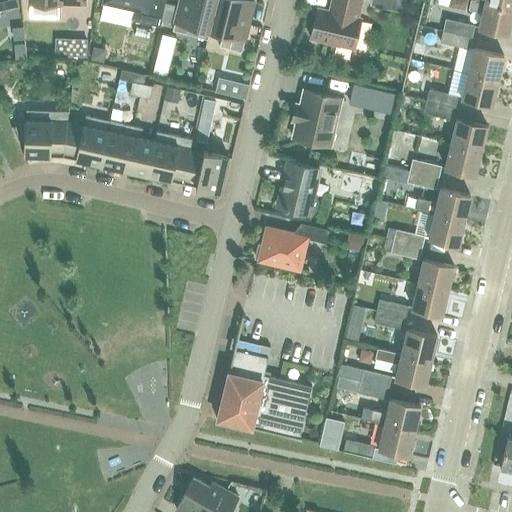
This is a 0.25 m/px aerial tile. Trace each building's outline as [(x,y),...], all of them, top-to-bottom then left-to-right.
[(0,0),(0,9),(18,5),(16,0),(0,0)] [(104,0),(104,2),(134,8),(132,20),(160,26),(161,20),(165,4),(165,0),(104,0)] [(209,31),(217,0),(180,0),(173,30),(194,35),(196,28),(209,31)] [(251,0),(217,0),(209,31),(222,34),(219,46),(242,51),(254,1),(251,0)] [(331,0),(329,9),(318,7),(310,37),(354,48),(361,17),(358,16),(361,0),(331,0)] [(371,0),(370,5),(386,9),(387,0),(371,0)] [(449,0),(449,6),(465,10),(467,0),(449,0)] [(470,0),(468,9),(482,12),(479,27),(509,34),(511,21),(511,8),(476,0),(470,0)] [(511,0),(476,0),(511,8),(511,0)] [(165,4),(161,20),(170,22),(174,6),(165,4)] [(443,30),(472,37),(475,25),(446,19),(443,30)] [(129,22),(127,31),(144,36),(146,27),(129,22)] [(468,72),(468,73),(498,80),(504,55),(474,48),(470,47),(472,37),(443,30),(440,42),(459,46),(454,69),(468,72)] [(164,33),(154,72),(168,76),(178,36),(164,33)] [(88,39),(71,39),(71,57),(88,57),(88,39)] [(25,43),(15,44),(16,58),(27,57),(25,43)] [(414,44),(412,54),(422,56),(425,46),(414,44)] [(94,47),(92,58),(104,61),(106,49),(94,47)] [(412,61),(409,70),(419,73),(421,63),(412,61)] [(6,67),(0,69),(0,82),(11,77),(6,67)] [(121,68),(119,78),(132,81),(142,83),(144,74),(121,68)] [(498,80),(468,73),(462,97),(492,105),(498,80)] [(129,94),(140,96),(142,83),(132,81),(129,94)] [(239,82),(236,96),(246,98),(249,84),(239,82)] [(142,83),(140,96),(150,98),(152,85),(142,83)] [(376,88),(355,83),(351,100),(372,105),(376,88)] [(168,86),(166,96),(179,99),(181,89),(168,86)] [(335,129),(342,98),(303,89),(300,104),(296,103),(292,121),(296,122),(292,136),(327,144),(331,128),(335,129)] [(429,89),(427,100),(455,107),(458,95),(429,89)] [(205,95),(203,107),(223,112),(226,100),(205,95)] [(455,107),(427,100),(424,112),(453,118),(455,107)] [(63,156),(68,120),(69,111),(26,109),(26,121),(13,127),(13,125),(12,126),(25,155),(51,156),(51,155),(50,155),(50,148),(63,149),(63,156)] [(68,120),(63,156),(64,156),(65,149),(77,152),(76,158),(75,158),(75,159),(100,164),(108,129),(110,120),(86,114),(84,124),(68,120)] [(457,118),(451,143),(482,150),(487,125),(457,118)] [(108,129),(100,164),(123,170),(133,125),(110,120),(108,129)] [(133,125),(123,170),(147,175),(154,140),(141,137),(143,127),(133,125)] [(154,140),(147,175),(172,180),(172,179),(171,179),(172,173),(184,176),(183,183),(191,148),(193,139),(157,130),(154,140)] [(482,150),(451,143),(445,168),(476,175),(482,150)] [(195,186),(221,191),(223,192),(223,191),(221,190),(229,156),(191,148),(183,183),(184,183),(186,176),(198,179),(196,185),(195,185),(195,186)] [(413,159),(410,170),(439,177),(441,165),(413,159)] [(319,168),(288,161),(285,174),(286,175),(283,189),(281,189),(277,206),(309,213),(309,211),(312,211),(316,209),(319,197),(317,193),(314,193),(319,168)] [(439,177),(410,170),(407,182),(436,188),(439,177)] [(334,175),(332,189),(346,191),(348,177),(334,175)] [(359,177),(356,187),(366,189),(368,180),(359,177)] [(418,197),(416,209),(465,220),(471,195),(440,188),(437,202),(418,197)] [(377,200),(374,215),(384,217),(387,202),(377,200)] [(465,220),(416,209),(434,213),(429,238),(459,245),(465,220)] [(259,258),(258,260),(301,271),(309,238),(326,242),(329,228),(302,222),(299,233),(266,225),(262,244),(259,244),(256,257),(259,258)] [(389,228),(386,239),(422,247),(425,236),(396,229),(389,228)] [(349,234),(346,247),(359,251),(362,237),(349,234)] [(384,248),(391,250),(391,252),(419,258),(422,247),(386,239),(384,248)] [(424,258),(418,283),(448,290),(454,265),(424,258)] [(448,290),(418,283),(412,308),(442,315),(448,290)] [(377,310),(406,317),(408,305),(380,299),(377,310)] [(352,304),(344,338),(358,341),(366,307),(352,304)] [(403,328),(406,317),(377,310),(374,322),(403,328)] [(268,356),(236,349),(244,317),(245,317),(245,316),(243,315),(218,420),(219,420),(219,419),(301,438),(301,437),(300,436),(312,385),(264,374),(268,356)] [(407,328),(401,352),(401,353),(432,360),(438,335),(407,328)] [(339,360),(352,362),(353,348),(340,347),(339,360)] [(401,353),(401,352),(378,347),(375,358),(399,363),(395,378),(426,385),(432,360),(401,353)] [(337,375),(352,378),(389,387),(392,375),(340,363),(337,375)] [(349,390),(358,392),(386,398),(389,387),(352,378),(349,390)] [(361,418),(385,423),(415,430),(421,405),(390,398),(387,412),(364,407),(361,418)] [(342,420),(325,417),(319,444),(335,448),(342,420)] [(409,454),(415,430),(385,423),(379,448),(409,454)] [(501,467),(511,469),(511,437),(508,437),(501,467)] [(346,438),(344,450),(372,457),(375,445),(346,438)] [(194,476),(176,509),(182,511),(229,511),(238,495),(213,481),(210,485),(194,476)]
